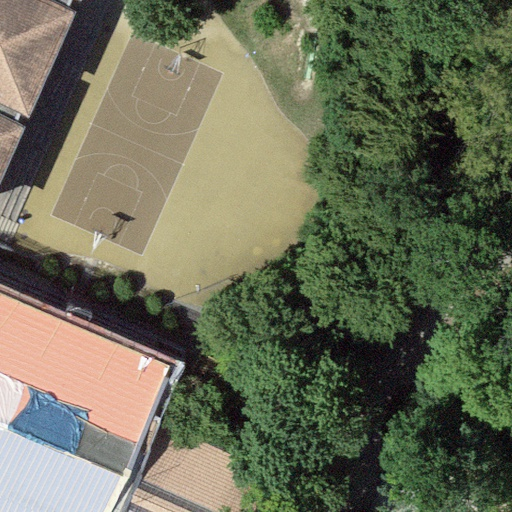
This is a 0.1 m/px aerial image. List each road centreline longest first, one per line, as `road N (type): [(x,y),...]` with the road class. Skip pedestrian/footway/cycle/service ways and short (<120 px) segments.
road 1 (residential): [(398,330),(441,92),(440,0)]
road 2 (residential): [(322,511),(398,330)]
road 3 (residential): [(398,330),(511,417)]
